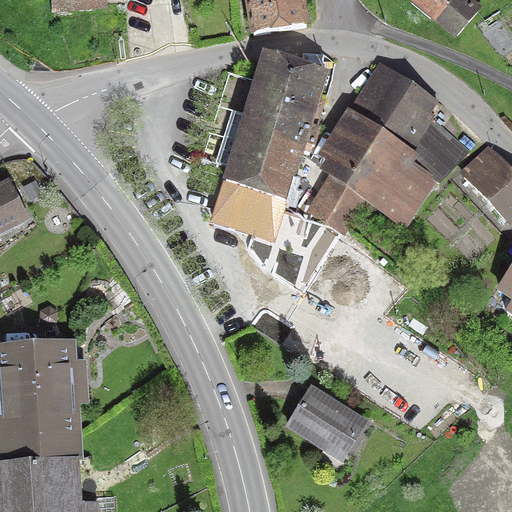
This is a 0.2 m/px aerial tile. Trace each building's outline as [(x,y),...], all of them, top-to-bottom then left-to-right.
[(106,0),(51,0),(52,12),(107,8),(106,0)] [(309,23),(305,0),(246,0),(251,32),(309,23)] [(476,0),(411,0),(456,38),(484,6),(476,0)] [(321,96),(329,69),(263,47),(211,223),(275,242),(293,175),(296,177),(305,150),(310,152),(312,143),(315,144),(321,125),(318,124),(326,98),(321,96)] [(438,99),(380,61),(350,107),(414,149),(433,118),(436,116),(432,113),(438,99)] [(414,149),(350,107),(348,106),(318,154),(325,159),(320,168),(330,174),(365,199),(405,229),(436,181),(432,178),(434,175),(414,161),(419,153),(414,149)] [(469,151),(433,118),(414,149),(419,153),(414,161),(434,175),(432,178),(436,181),(441,183),(469,151)] [(511,221),(511,168),(488,145),(460,172),(509,224),(511,221)] [(344,235),(365,199),(330,174),(307,211),(344,235)] [(10,177),(0,182),(0,233),(30,219),(10,177)] [(36,180),(23,187),(30,201),(43,194),(36,180)] [(511,265),(496,288),(511,299),(511,301),(507,308),(511,312),(511,265)] [(0,460),(80,455),(80,459),(84,459),(81,403),(89,402),(86,360),(77,360),(76,339),(0,343),(0,460)] [(364,430),(308,400),(288,437),(344,467),(364,430)] [(80,455),(0,460),(0,511),(99,511),(99,502),(83,503),(80,459),(80,455)]
